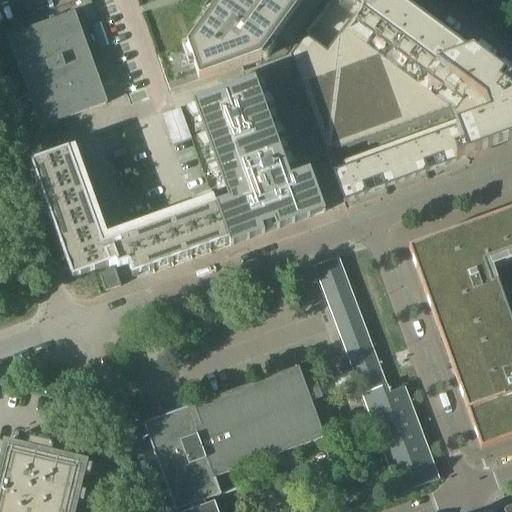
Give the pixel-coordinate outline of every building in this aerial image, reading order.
[(88,23),(90,22),(97,20),(90,0),(84,0),(80,2),(88,23)] [(220,0),(215,8),(218,11),(211,20),(208,18),(187,47),(158,57),(170,92),(261,61),(304,0),(220,0)] [(306,36),(291,56),(334,174),(343,201),(344,204),(467,160),(491,152),(511,143),(511,85),(492,71),(405,6),(396,0),(363,0),(326,51),(306,36)] [(40,129),(107,105),(75,14),(8,37),(40,129)] [(309,218),(323,213),(324,213),(324,212),(320,199),(319,198),(315,186),(314,185),(310,172),(310,171),(308,172),(304,173),(290,178),(287,171),(286,165),(255,80),(193,102),(225,193),(228,201),(216,206),(229,243),(230,247),(264,234),(262,227),(274,223),(276,230),(294,223),(292,217),(305,212),(307,219),(309,218)] [(162,116),(172,146),(190,140),(191,139),(180,109),(162,116)] [(67,150),(29,163),(70,279),(108,266),(108,267),(115,265),(117,268),(127,265),(132,278),(229,243),(216,206),(101,246),(67,150)] [(511,211),(408,249),(422,288),(438,331),(451,369),(481,450),(511,439),(511,211)] [(344,347),(354,372),(317,385),(314,377),(303,381),(298,368),(194,405),(194,407),(144,425),(145,428),(144,428),(148,440),(150,439),(176,511),(247,511),(239,490),(221,496),(215,479),(256,464),(274,472),(282,454),(324,439),(311,402),(322,399),(322,397),(358,383),(400,495),(439,480),(404,389),(389,394),(337,259),(314,268),(344,347)] [(99,276),(105,292),(121,286),(115,270),(99,276)] [(0,511),(73,511),(84,467),(51,459),(54,447),(30,442),(27,453),(7,448),(0,475),(0,511)]
